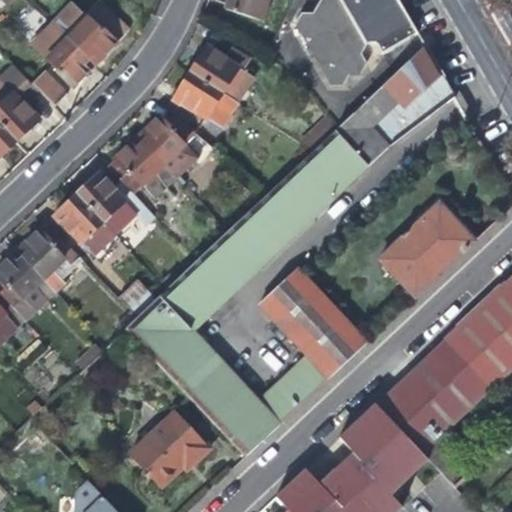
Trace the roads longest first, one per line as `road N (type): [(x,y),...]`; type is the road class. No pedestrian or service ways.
road 1 (residential): [(216,511),(511,233)]
road 2 (residential): [(182,0),(122,95),(0,207)]
